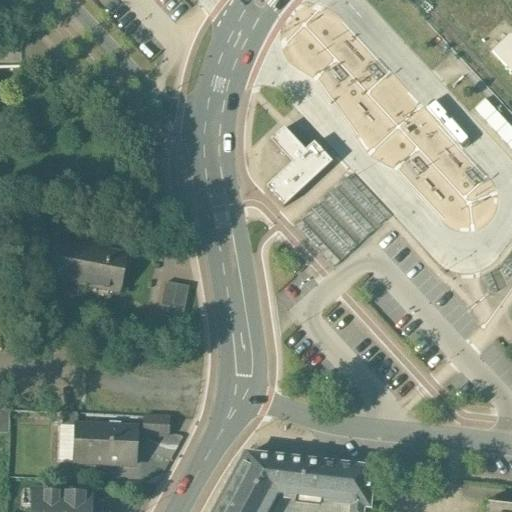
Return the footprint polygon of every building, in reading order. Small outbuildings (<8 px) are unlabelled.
[(511,37),(510,35),(492,52),(511,73),(511,37)] [(329,162),(311,144),(304,151),(281,127),(268,139),(290,162),(266,185),(284,204),(329,162)] [(84,248),(52,241),(45,276),(118,291),(125,255),(106,251),(107,246),(86,242),(84,248)] [(197,285),(172,280),(168,301),(193,306),(197,285)] [(58,441),(74,441),(75,426),(76,426),(76,414),(59,413),(58,441)] [(167,418),(143,417),(143,435),(167,436),(167,418)] [(76,426),(75,426),(74,441),(73,463),(133,465),(135,429),(76,426)] [(243,452),(217,511),(276,511),(281,501),(353,507),(352,511),(371,511),(375,504),(378,467),(321,462),(310,458),(243,452)] [(88,511),(89,494),(30,492),(30,493),(30,508),(29,511),(88,511)] [(30,508),(30,493),(21,493),(21,507),(30,508)]
